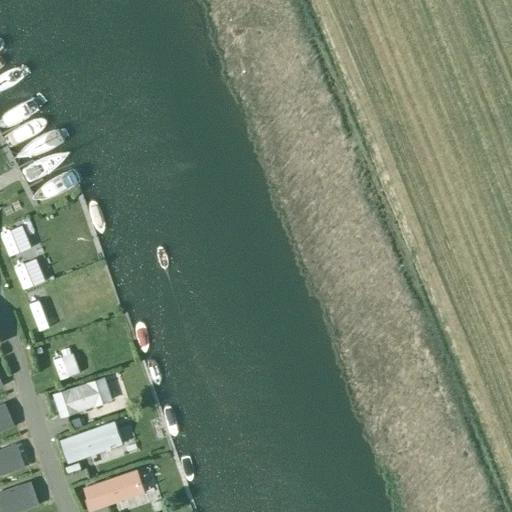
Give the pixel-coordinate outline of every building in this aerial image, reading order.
[(0,260),(31,244),(20,223),(0,233),(0,260)] [(58,294),(46,274),(4,296),(15,317),(58,294)] [(87,330),(43,345),(47,357),(44,357),(49,369),(95,352),(87,330)] [(104,377),(53,394),(60,416),(111,399),(104,377)] [(0,404),(0,431),(14,425),(4,403),(0,404)] [(112,422),(61,439),(69,462),(120,444),(112,422)] [(0,448),(0,475),(24,467),(16,443),(0,448)] [(135,470),(85,487),(89,498),(86,499),(90,510),(142,492),(135,470)] [(0,491),(0,511),(17,511),(38,505),(30,481),(0,491)]
